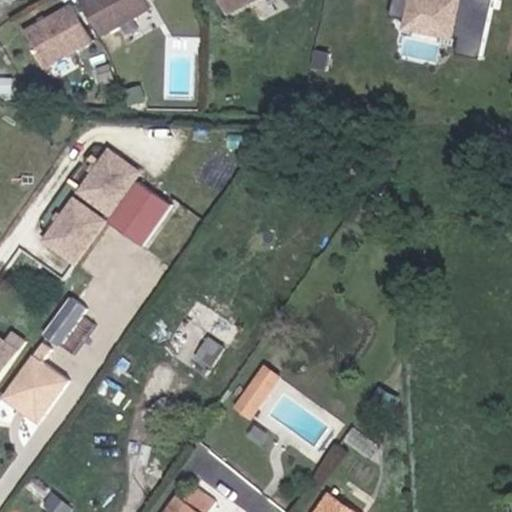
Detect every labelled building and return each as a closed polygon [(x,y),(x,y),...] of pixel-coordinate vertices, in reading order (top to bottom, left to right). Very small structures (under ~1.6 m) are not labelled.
[(92,37),(139,6),(135,0),(74,0),(70,3),(92,37)] [(249,0),(223,0),(228,10),(245,3),(249,0)] [(394,0),(389,25),(406,28),(404,35),(459,46),(455,62),(480,67),(494,2),(485,0),(460,0),(460,1),(454,0),(394,0)] [(37,72),(85,41),(63,7),(15,38),(37,72)] [(135,103),(129,90),(116,96),(122,109),(135,103)] [(106,214),(134,173),(104,152),(76,193),(106,214)] [(139,245),(169,203),(136,179),(107,222),(120,232),(139,245)] [(71,263),(100,222),(70,201),(41,242),(71,263)] [(61,344),(90,304),(74,292),(45,333),(61,344)] [(217,365),(240,326),(194,298),(183,316),(211,332),(198,354),(217,365)] [(0,378),(20,350),(0,335),(0,378)] [(43,414),(68,379),(41,360),(50,348),(42,343),(9,390),(43,414)] [(265,367),(255,385),(269,393),(279,375),(265,367)] [(393,379),(384,392),(392,399),(397,391),(401,394),(405,388),(393,379)] [(269,393),(255,385),(242,410),(256,418),(269,393)] [(397,391),(392,399),(401,405),(411,392),(405,388),(401,394),(397,391)] [(43,414),(9,390),(3,398),(38,421),(43,414)] [(367,511),(372,505),(335,480),(312,511),(367,511)] [(191,482),(181,499),(176,496),(167,511),(208,511),(217,496),(191,482)]
